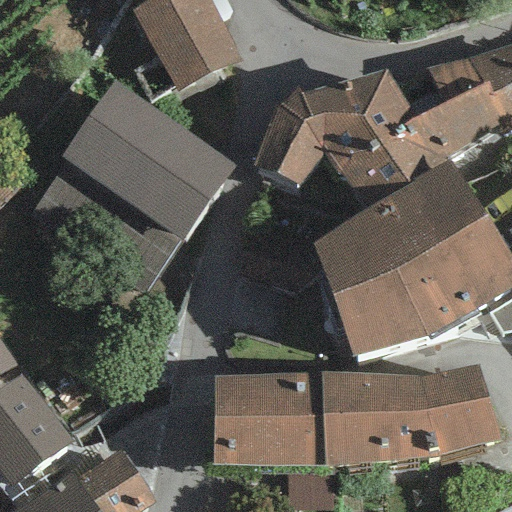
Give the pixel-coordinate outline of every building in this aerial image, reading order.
[(211,0),(150,0),(132,10),(177,94),(243,59),(211,0)] [(511,45),(469,59),(391,76),(414,118),(404,124),(431,171),(450,160),(507,126),(511,133),(511,132),(511,45)] [(329,157),(404,124),(414,118),(391,76),(386,71),(302,96),(312,117),(305,120),(324,150),(329,157)] [(114,82),(60,157),(66,161),(178,239),(180,241),(182,242),(235,167),(114,82)] [(312,117),(302,96),(297,88),(282,104),(253,167),(297,187),(324,150),(305,120),(312,117)] [(404,124),(329,157),(362,211),(431,171),(404,124)] [(511,287),(511,254),(450,160),(431,171),(362,211),(311,243),(353,358),(427,335),(431,340),(511,287)] [(145,294),(180,241),(178,239),(66,161),(26,223),(145,294)] [(259,252),(250,295),(301,306),(310,262),(259,252)] [(0,338),(0,372),(17,363),(0,338)] [(479,365),(419,377),(439,456),(500,441),(479,365)] [(320,373),(214,377),(213,465),(325,465),(320,373)] [(419,377),(320,373),(325,465),(439,456),(419,377)] [(22,376),(0,393),(0,468),(13,486),(72,441),(22,376)] [(123,450),(77,478),(98,511),(110,511),(112,511),(139,511),(155,502),(123,450)] [(110,511),(98,511),(77,478),(72,472),(14,511),(112,511),(110,511)] [(332,477),(287,477),(287,511),(332,511),(332,477)]
